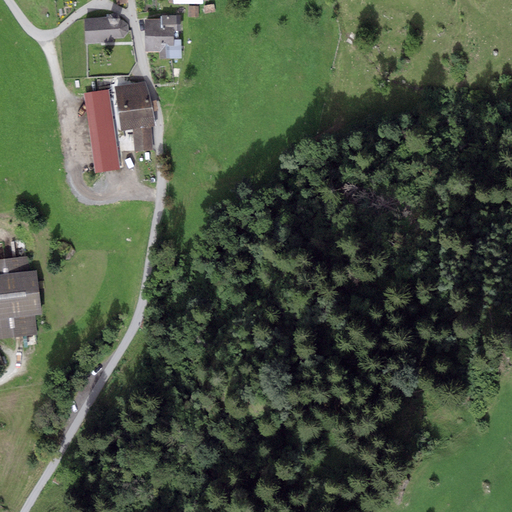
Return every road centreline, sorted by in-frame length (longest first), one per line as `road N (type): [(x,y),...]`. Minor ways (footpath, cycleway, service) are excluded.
road 1 (tertiary): [(131,0),(161,165),(144,292),(126,341),(22,511)]
road 2 (track): [(42,35),(80,190),(160,198)]
road 3 (track): [(7,0),(42,35),(100,0)]
